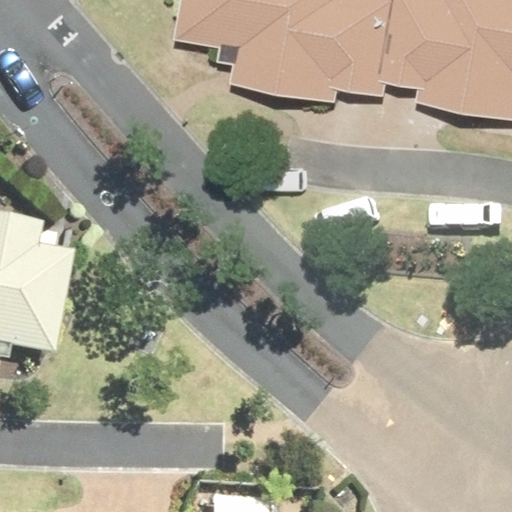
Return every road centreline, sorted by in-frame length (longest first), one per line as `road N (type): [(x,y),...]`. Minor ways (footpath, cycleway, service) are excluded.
road 1 (residential): [(39,0),(218,200),(355,325),(496,433)]
road 2 (residential): [(431,511),(220,338),(0,98)]
road 3 (residential): [(282,162),(511,181)]
road 4 (residential): [(0,444),(214,451)]
